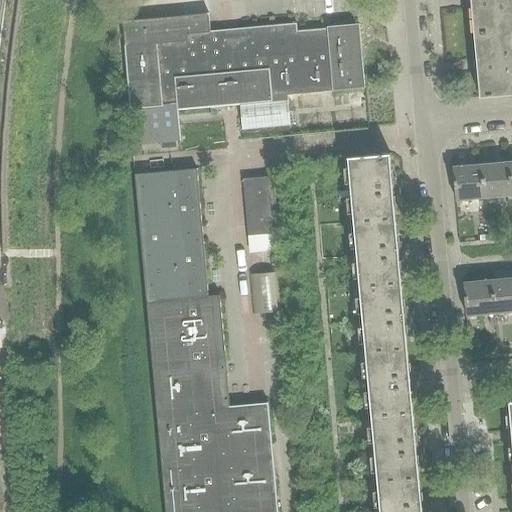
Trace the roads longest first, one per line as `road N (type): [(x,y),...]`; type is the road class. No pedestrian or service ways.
road 1 (residential): [(459,511),(421,121)]
road 2 (residential): [(421,121),(412,0)]
